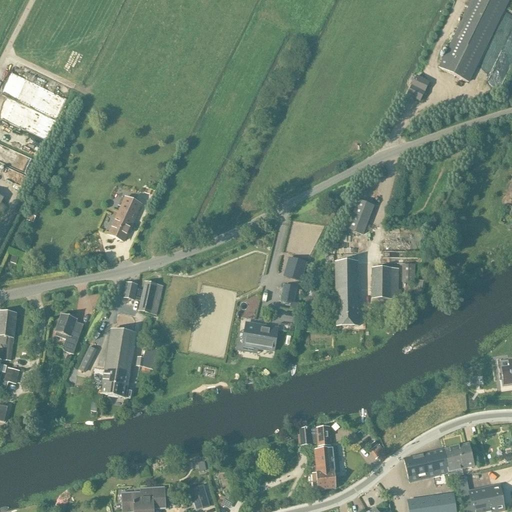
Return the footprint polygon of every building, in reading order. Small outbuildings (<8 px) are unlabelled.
[(473,0),(439,69),(467,82),(507,0),(473,0)] [(419,101),(428,83),(415,77),(407,95),(419,101)] [(21,187),(26,179),(8,170),(3,178),(21,187)] [(49,194),(43,188),(39,193),(45,198),(49,194)] [(108,236),(123,242),(140,206),(125,199),(108,236)] [(373,207),(359,202),(358,201),(347,230),(363,235),(373,207)] [(34,224),(36,218),(29,215),(27,221),(34,224)] [(301,281),(306,264),(291,259),(286,277),(301,281)] [(335,327),(358,327),(357,263),(335,264),(335,327)] [(414,266),(403,266),(402,283),(414,283),(414,266)] [(400,295),(401,291),(397,291),(398,270),(372,269),(371,299),(397,300),(397,295),(400,295)] [(417,281),(414,295),(423,296),(425,282),(417,281)] [(156,316),(163,287),(145,283),(138,312),(156,316)] [(133,300),(136,286),(126,284),(123,298),(133,300)] [(294,304),(296,289),(283,286),(280,301),(294,304)] [(0,344),(5,345),(6,338),(13,339),(16,315),(0,312),(0,344)] [(61,314),(55,332),(56,333),(55,336),(65,340),(62,349),(63,352),(72,355),(83,325),(75,323),(76,320),(61,314)] [(274,349),(276,333),(262,330),(262,327),(262,328),(263,327),(245,324),(241,346),(253,348),(254,345),(274,349)] [(102,384),(127,388),(135,335),(110,331),(102,384)] [(6,338),(5,345),(4,360),(10,361),(13,339),(6,338)] [(85,375),(97,350),(87,344),(73,369),(85,375)] [(143,358),(143,359),(144,359),(143,368),(152,370),(154,362),(158,351),(146,347),(143,358)] [(508,368),(501,369),(503,386),(511,384),(511,360),(508,361),(509,366),(508,366),(509,368),(508,368)] [(15,385),(19,372),(8,369),(4,382),(15,385)] [(126,391),(127,388),(102,384),(100,395),(125,399),(125,398),(130,399),(131,392),(126,391)] [(22,424),(10,421),(8,430),(20,433),(22,424)] [(329,427),(315,428),(317,448),(331,446),(329,427)] [(300,446),(311,445),(310,429),(299,430),(300,446)] [(468,444),(442,450),(448,474),(449,479),(450,479),(455,478),(454,472),(457,471),(462,470),(473,467),(468,444)] [(318,449),(313,450),(314,463),(321,462),(322,473),(334,472),(337,472),(335,449),(328,449),(328,447),(318,448),(318,449)] [(442,450),(403,460),(409,484),(444,475),(448,474),(442,450)] [(316,474),(312,475),(312,483),(313,490),(317,489),(317,491),(336,489),(334,472),(322,473),(321,462),(314,463),(316,474)] [(190,491),(196,511),(208,507),(203,487),(190,491)] [(491,488),(469,492),(472,511),(496,511),(496,510),(503,508),(500,491),(492,493),(491,488)] [(152,511),(152,510),(164,509),(163,489),(141,490),(140,494),(123,495),(123,511),(152,511)] [(452,511),(451,497),(408,503),(409,511),(452,511)]
